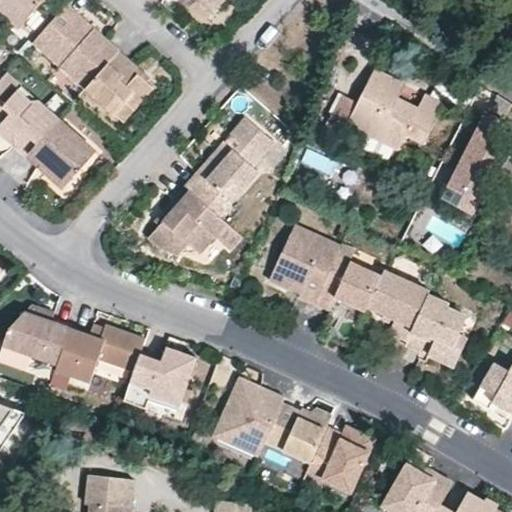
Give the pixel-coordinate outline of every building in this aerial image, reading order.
[(0,0),(0,11),(21,29),(47,0),(0,0)] [(228,0),(217,0),(216,1),(205,2),(203,0),(194,0),(192,2),(211,19),(228,0)] [(34,43),(87,89),(121,51),(89,24),(68,5),(34,43)] [(121,51),(87,89),(117,115),(128,102),(137,110),(156,88),(150,83),(139,75),(143,70),(138,66),(121,51)] [(405,85),(374,69),(367,83),(359,100),(343,92),(332,113),(348,121),(347,123),(399,149),(407,134),(425,143),(445,106),(425,96),(418,109),(398,99),(405,85)] [(154,79),(143,70),(139,75),(150,83),(154,79)] [(32,103),(42,102),(8,72),(0,81),(0,88),(11,99),(18,90),(32,103)] [(20,151),(27,157),(60,119),(42,102),(32,103),(18,90),(11,99),(0,88),(0,129),(2,127),(8,132),(14,132),(14,146),(20,151)] [(489,112),(506,121),(511,109),(511,102),(499,95),(496,99),(498,101),(498,104),(497,106),(495,108),(492,107),(489,112)] [(128,102),(117,115),(126,123),(137,110),(128,102)] [(488,110),(446,184),(482,205),(499,176),(511,184),(511,183),(511,145),(510,145),(503,141),(500,132),(506,121),(489,112),(488,110)] [(60,119),(27,157),(33,162),(39,168),(43,163),(67,185),(96,151),(60,119)] [(200,176),(189,189),(222,218),(262,175),(257,171),(279,146),(249,120),(235,137),(243,144),(249,149),(242,158),(236,152),(227,145),(200,176)] [(503,141),(510,145),(511,141),(511,139),(507,136),(506,133),(506,130),(510,123),(506,121),(500,132),(503,141)] [(0,129),(0,133),(14,146),(14,132),(8,132),(2,127),(0,129)] [(249,149),(243,144),(236,152),(242,158),(249,149)] [(43,163),(39,168),(63,189),(67,185),(43,163)] [(477,215),(482,205),(446,184),(440,195),(477,215)] [(222,218),(189,189),(165,215),(171,221),(164,229),(153,241),(166,252),(183,258),(193,246),(203,255),(230,225),(222,218)] [(171,221),(165,215),(162,220),(158,224),(164,229),(171,221)] [(339,256),(342,249),(297,230),(274,284),(295,293),(299,284),(307,287),(302,296),(301,300),(317,307),(339,256)] [(338,302),(368,314),(371,308),(385,276),(339,256),(317,307),(325,310),(333,313),(338,302)] [(385,276),(371,308),(387,314),(395,318),(398,319),(392,333),(412,341),(432,295),(434,292),(387,272),(385,276)] [(299,284),(295,293),(298,294),(302,296),(307,287),(299,284)] [(432,295),(412,341),(410,346),(417,349),(426,353),(433,335),(441,339),(434,356),(459,367),(467,350),(458,346),(467,326),(462,314),(450,309),(452,304),(432,295)] [(24,312),(50,322),(53,314),(30,305),(24,312)] [(57,364),(69,329),(60,325),(50,322),(24,312),(8,329),(3,346),(31,355),(57,364)] [(393,323),(395,318),(387,314),(385,320),(388,321),(393,323)] [(471,318),(462,314),(467,326),(471,318)] [(95,332),(93,338),(101,341),(105,329),(97,326),(95,332)] [(93,338),(69,329),(57,364),(54,373),(89,385),(96,361),(133,375),(140,356),(146,341),(106,327),(105,329),(101,341),(93,338)] [(433,335),(426,353),(434,356),(441,339),(433,335)] [(31,355),(3,346),(0,354),(0,360),(26,369),(31,355)] [(140,356),(133,375),(123,404),(146,412),(149,404),(151,397),(181,407),(197,360),(182,356),(180,362),(169,359),(172,352),(166,350),(161,363),(140,356)] [(177,354),(172,352),(169,359),(180,362),(182,356),(177,354)] [(511,370),(497,363),(489,377),(504,386),(510,376),(511,374),(511,370)] [(511,403),(511,374),(510,376),(504,386),(489,377),(475,400),(492,410),(496,403),(508,410),(511,403)] [(267,399),(260,396),(263,389),(241,379),(214,441),(261,462),(268,445),(285,406),(288,400),(270,392),(267,399)] [(267,399),(270,392),(266,390),(263,389),(260,396),(267,399)] [(151,397),(149,404),(178,414),(181,407),(151,397)] [(0,444),(21,413),(0,404),(0,444)] [(304,414),(285,406),(268,445),(314,465),(330,429),(335,418),(320,411),(310,417),(304,414)] [(349,428),(346,436),(360,442),(364,434),(357,432),(349,428)] [(330,429),(314,465),(310,475),(357,496),(381,442),(364,434),(360,442),(346,436),(330,429)] [(415,461),(411,467),(430,479),(434,472),(424,466),(415,461)] [(441,511),(457,485),(434,472),(430,479),(411,467),(384,511),(441,511)] [(247,474),(235,468),(226,484),(239,490),(247,474)] [(123,511),(124,508),(132,509),(134,479),(88,474),(84,505),(91,505),(90,511),(123,511)] [(499,511),(500,510),(478,498),(470,493),(458,511),(499,511)] [(248,511),(250,504),(216,501),(214,511),(248,511)]
